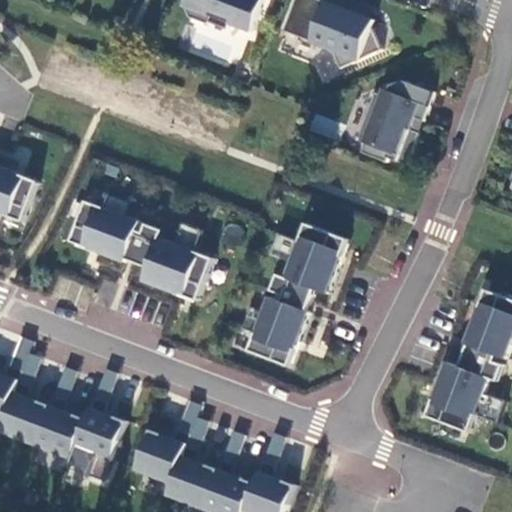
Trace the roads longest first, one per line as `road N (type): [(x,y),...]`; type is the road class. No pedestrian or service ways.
road 1 (residential): [(509,25),(492,98),(449,210),(348,440)]
road 2 (residential): [(348,440),(0,304)]
road 3 (residential): [(428,511),(440,482),(435,470),(348,440)]
